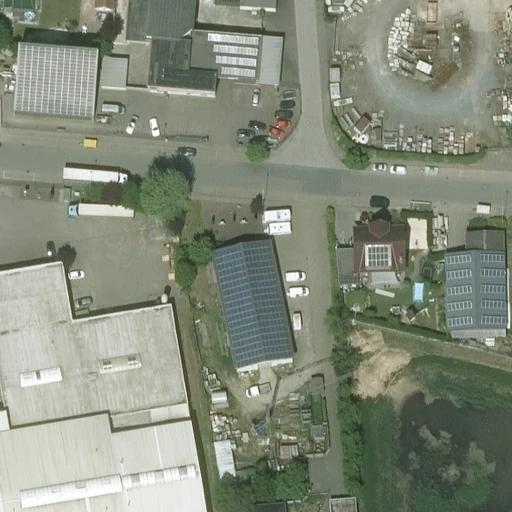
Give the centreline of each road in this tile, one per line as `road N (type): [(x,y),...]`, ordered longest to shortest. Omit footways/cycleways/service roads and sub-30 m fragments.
road 1 (residential): [(0,148),(321,178)]
road 2 (residential): [(321,178),(511,190)]
road 3 (residential): [(308,0),(321,178)]
